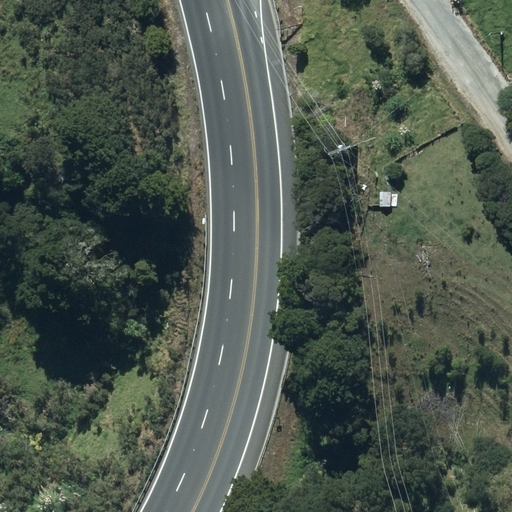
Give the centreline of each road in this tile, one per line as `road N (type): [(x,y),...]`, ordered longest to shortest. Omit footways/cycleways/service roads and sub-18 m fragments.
road 1 (primary): [(227,0),(252,138),(250,325),(233,408),(191,511)]
road 2 (residential): [(430,0),(511,120)]
